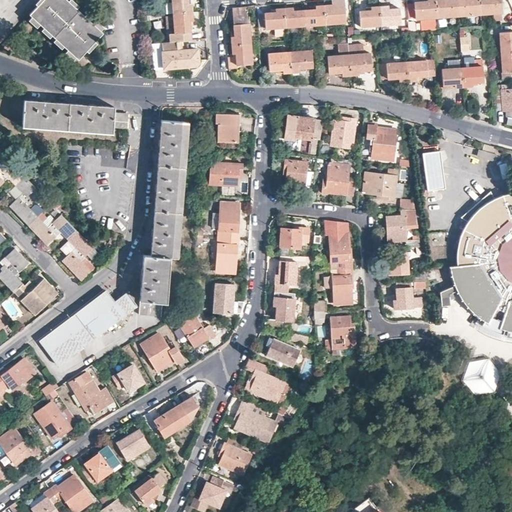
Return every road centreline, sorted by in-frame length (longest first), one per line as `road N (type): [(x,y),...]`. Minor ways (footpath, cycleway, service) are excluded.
road 1 (residential): [(236,348),(86,437),(0,500)]
road 2 (residential): [(261,205),(356,214),(367,229),(375,324),(431,328)]
road 3 (residential): [(266,96),(346,100),(511,139)]
road 4 (residential): [(78,297),(128,248),(150,96)]
road 5 (residential): [(171,511),(236,348)]
road 6 (residential): [(0,67),(48,84),(150,96)]
road 7 (residential): [(236,348),(252,319),(261,205)]
